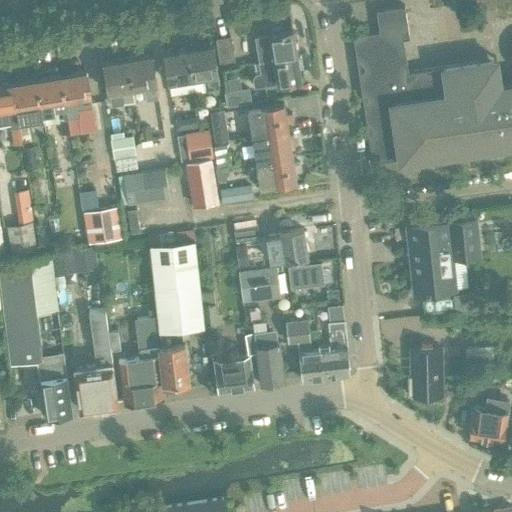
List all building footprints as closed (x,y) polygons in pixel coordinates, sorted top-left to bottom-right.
[(496,57),(442,65),(408,70),(403,37),(409,36),(404,4),(376,8),(379,29),(353,33),(372,161),(399,157),(399,160),(511,142),(511,46),(511,48),(511,53),(511,57),(511,61),(511,81),(500,83),(496,57)] [(259,59),(297,53),(293,28),(268,32),(268,34),(255,36),(259,59)] [(220,61),(221,61),(234,59),(230,36),(216,38),(220,61)] [(212,43),(198,45),(196,40),(189,41),(188,47),(193,77),(203,75),(205,89),(219,87),(217,73),(212,43)] [(169,81),(193,77),(188,47),(164,51),(169,81)] [(155,82),(157,82),(152,52),(127,56),(132,86),(143,84),(145,99),(158,97),(155,82)] [(253,85),(262,83),(276,81),(276,82),(301,78),(299,67),(303,66),(301,54),(297,55),(297,53),(259,59),(257,59),(259,71),(255,72),(252,76),(253,85)] [(122,88),(132,86),(127,56),(102,61),(107,90),(109,90),(111,104),(124,102),(122,88)] [(92,104),(90,93),(86,69),(60,73),(64,97),(65,97),(71,132),(80,130),(78,116),(80,116),(79,106),(92,104)] [(61,133),(71,132),(65,97),(64,97),(60,73),(35,77),(42,113),(54,111),(55,111),(62,110),(63,118),(59,118),(61,133)] [(42,113),(35,77),(11,81),(16,105),(19,124),(22,139),(31,138),(28,123),(31,123),(31,119),(43,117),(42,113)] [(22,139),(19,124),(16,105),(11,81),(0,82),(0,123),(10,122),(10,126),(13,141),(21,140),(22,139)] [(227,104),(250,100),(248,87),(225,91),(227,104)] [(251,134),(288,128),(287,121),(293,120),(292,112),(285,113),(284,102),(247,107),(251,134)] [(223,109),(210,111),(214,140),(228,138),(223,109)] [(181,117),(175,118),(176,129),(201,125),(200,119),(186,121),(181,117)] [(150,125),(139,127),(141,139),(152,137),(150,125)] [(186,144),(211,140),(209,128),(184,132),(186,144)] [(296,135),(289,136),(288,128),(251,134),(255,160),(292,154),(290,144),(297,143),(296,135)] [(132,134),(111,138),(114,157),(135,153),(136,153),(135,148),(132,134)] [(186,144),(188,156),(188,159),(214,155),(211,140),(186,144)] [(213,145),(216,165),(229,163),(226,143),(213,145)] [(26,169),(36,168),(33,145),(25,146),(27,162),(25,162),(26,169)] [(135,154),(114,158),(116,169),(137,166),(137,161),(135,154)] [(255,160),(260,187),(296,182),(294,170),(301,169),(300,161),(293,162),(292,154),(255,160)] [(210,158),(186,161),(193,204),(216,200),(210,158)] [(124,173),(118,173),(122,202),(128,201),(128,202),(169,197),(165,166),(123,171),(124,173)] [(27,175),(14,178),(16,189),(29,186),(27,175)] [(222,201),(253,196),(250,184),(220,189),(222,201)] [(477,223),(511,218),(511,207),(511,205),(475,210),(477,223)] [(99,211),(84,213),(88,241),(107,238),(105,223),(101,223),(99,211)] [(475,217),(407,224),(410,252),(410,258),(411,261),(451,256),(464,255),(479,253),(475,217)] [(234,227),(257,224),(257,218),(233,221),(234,227)] [(11,253),(36,249),(31,220),(6,224),(11,253)] [(257,224),(234,227),(233,228),(235,240),(260,236),(258,224),(257,224)] [(307,254),(303,227),(278,231),(265,234),(270,260),(282,258),(307,254)] [(39,249),(62,246),(60,230),(37,233),(39,249)] [(177,239),(150,242),(159,329),(166,328),(203,324),(199,290),(194,237),(177,239)] [(245,243),(236,244),(239,266),(249,264),(245,243)] [(94,245),(52,250),(56,273),(97,267),(94,245)] [(8,257),(0,257),(0,280),(10,363),(21,361),(38,359),(37,354),(42,353),(41,346),(62,343),(50,251),(8,257)] [(451,256),(411,261),(411,265),(414,292),(455,288),(455,287),(468,285),(464,255),(451,256)] [(319,263),(290,266),(292,285),(310,283),(309,278),(321,276),(319,263)] [(280,295),(276,265),(276,264),(239,269),(242,300),(280,295)] [(213,289),(199,290),(203,324),(218,323),(215,300),(213,289)] [(481,306),(480,295),(479,290),(453,293),(455,309),(481,306)] [(104,307),(88,309),(96,363),(91,363),(97,407),(118,404),(112,360),(104,307)] [(140,355),(118,358),(124,402),(162,397),(165,397),(163,383),(158,345),(155,314),(153,315),(135,317),(140,355)] [(318,346),(311,347),(307,317),(285,320),(288,341),(298,340),(299,348),(298,348),(301,378),(321,375),(318,346)] [(318,346),(321,375),(350,372),(344,318),(329,320),(332,344),(318,346)] [(161,345),(158,345),(163,383),(188,380),(184,344),(183,342),(167,344),(166,328),(159,329),(161,345)] [(117,329),(109,330),(112,349),(120,348),(117,329)] [(279,340),(255,344),(256,352),(260,383),(284,380),(279,340)] [(411,373),(407,373),(407,393),(433,393),(441,393),(440,345),(411,346),(411,373)] [(42,353),(37,354),(38,359),(40,377),(42,392),(39,392),(42,413),(45,412),(45,413),(71,410),(66,373),(64,356),(63,350),(42,353)] [(252,385),(248,353),(248,352),(247,352),(214,357),(216,375),(209,376),(210,381),(208,381),(209,390),(252,385)] [(91,363),(74,366),(80,409),(97,407),(91,363)] [(473,398),(476,379),(466,377),(463,397),(473,398)] [(503,439),(507,408),(472,403),(468,434),(503,439)] [(225,511),(223,496),(152,507),(152,511),(225,511)] [(510,511),(510,503),(470,511),(510,511)]
